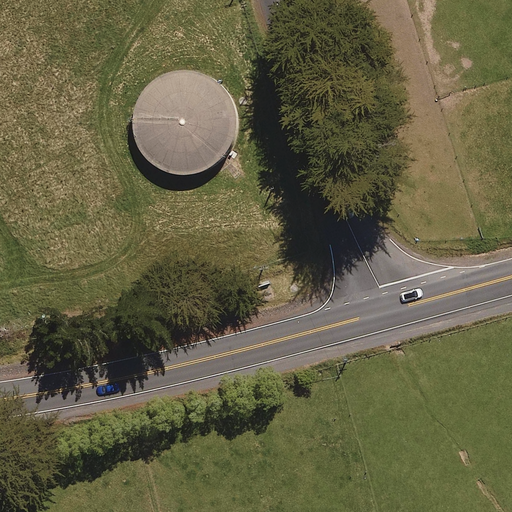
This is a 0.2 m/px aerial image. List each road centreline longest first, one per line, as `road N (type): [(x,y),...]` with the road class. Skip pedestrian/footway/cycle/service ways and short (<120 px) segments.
road 1 (secondary): [(384,312),(120,379),(0,399)]
road 2 (unclassified): [(283,0),(337,195),(384,312)]
road 3 (secondary): [(511,276),(384,312)]
